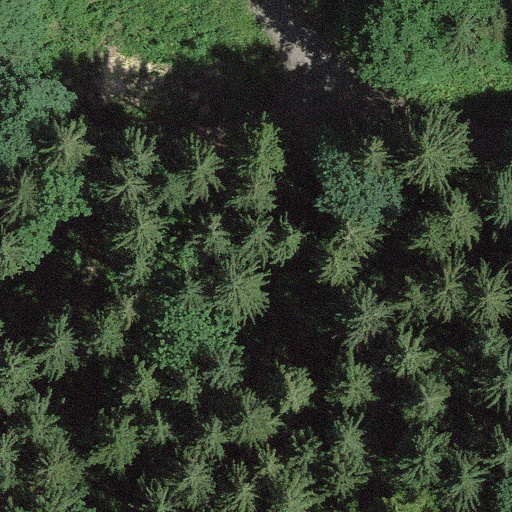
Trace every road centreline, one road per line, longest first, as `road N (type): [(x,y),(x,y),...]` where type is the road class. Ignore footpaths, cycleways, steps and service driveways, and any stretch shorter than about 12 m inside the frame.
road 1 (track): [(0,150),(206,138),(304,86)]
road 2 (track): [(511,124),(417,128),(304,86),(267,0)]
